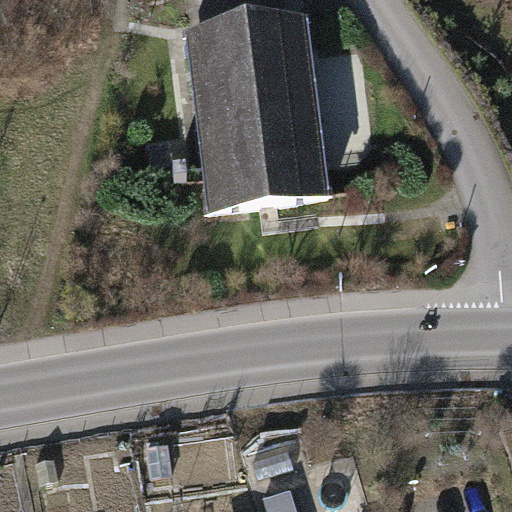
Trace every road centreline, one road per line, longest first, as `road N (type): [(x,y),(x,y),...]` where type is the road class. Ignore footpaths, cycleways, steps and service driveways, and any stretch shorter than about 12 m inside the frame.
road 1 (tertiary): [(0,399),(265,355),(511,337)]
road 2 (residential): [(511,270),(495,204),(462,133),(370,0)]
